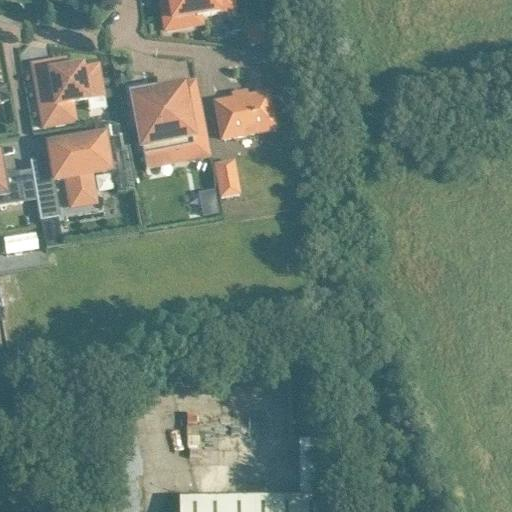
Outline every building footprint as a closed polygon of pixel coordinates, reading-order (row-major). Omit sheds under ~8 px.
[(167,0),(169,7),(161,9),(165,32),(200,27),(199,19),(219,15),(219,14),(212,15),(209,2),(217,1),(216,0),(167,0)] [(263,28),(244,31),(248,49),(266,45),(263,28)] [(81,70),(65,73),(63,63),(32,69),(42,124),(43,130),(55,128),(75,125),(71,106),(87,103),(87,102),(102,99),(97,69),(81,72),(81,70)] [(204,148),(197,105),(172,110),(170,99),(155,101),(154,96),(131,100),(132,106),(128,106),(131,126),(136,125),(145,174),(147,173),(144,159),(165,155),(167,166),(180,163),(178,152),(204,148)] [(272,132),(266,99),(216,108),(222,142),(272,132)] [(31,164),(29,164),(40,224),(41,224),(46,252),(63,249),(58,221),(51,183),(57,183),(66,181),(69,199),(71,210),(98,205),(93,176),(96,176),(106,174),(105,170),(111,169),(108,154),(103,155),(100,142),(81,145),(80,141),(82,141),(82,140),(68,142),(69,143),(71,143),(71,147),(51,150),(54,168),(49,169),(48,169),(48,172),(32,174),(31,164)] [(221,200),(238,197),(232,166),(215,169),(221,200)] [(0,208),(22,205),(17,177),(2,179),(0,170),(0,208)] [(27,273),(14,275),(19,298),(32,295),(27,273)] [(261,427),(236,427),(236,437),(261,437),(261,427)] [(281,428),(282,441),(296,439),(294,427),(281,428)] [(298,444),(298,502),(179,503),(178,511),(338,511),(329,444),(298,444)] [(2,511),(22,511),(23,502),(3,501),(2,511)]
